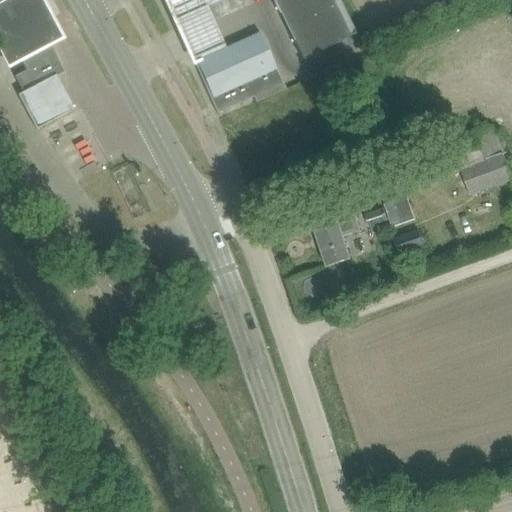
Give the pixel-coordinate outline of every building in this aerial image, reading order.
[(41,0),(13,0),(0,7),(0,60),(7,74),(65,45),(41,0)] [(235,0),(171,0),(162,4),(192,71),(226,56),(207,13),(236,0),(235,0)] [(272,0),(303,60),(355,35),(338,0),(272,0)] [(256,103),(286,90),(260,33),(194,63),(217,114),(254,97),(256,103)] [(37,130),(74,110),(56,76),(63,72),(47,41),(18,56),(26,71),(15,77),(23,93),(18,96),(37,130)] [(511,178),(493,127),(451,143),(470,195),(511,179),(511,178)] [(407,197),(384,205),(392,228),(415,220),(407,197)] [(328,267),(351,260),(343,237),(361,232),(351,204),(323,213),(328,227),(316,231),(328,267)] [(369,227),(388,220),(384,209),(365,215),(369,227)] [(400,255),(425,246),(419,231),(394,240),(400,255)] [(32,511),(0,441),(0,511),(32,511)]
